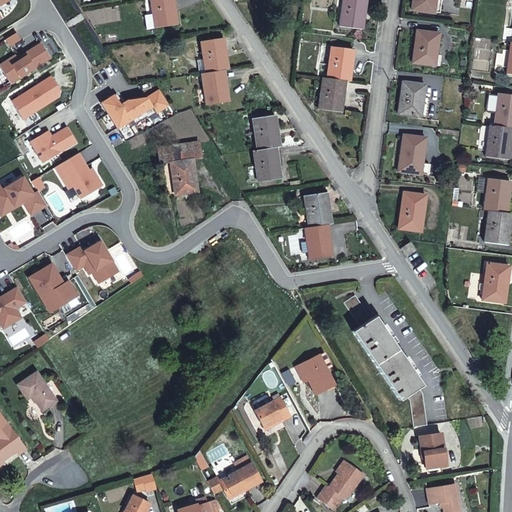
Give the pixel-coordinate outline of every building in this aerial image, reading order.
[(153,0),(154,9),(156,22),(179,19),(175,0),(153,0)] [(345,0),(342,24),(363,27),(367,0),(345,0)] [(435,11),(436,0),(414,0),(413,8),(435,11)] [(146,10),(148,23),(156,22),(154,9),(146,10)] [(435,62),(439,31),(418,29),(414,59),(435,62)] [(212,68),(227,66),(230,66),(226,35),(203,38),(207,69),(212,68)] [(12,80),(51,55),(41,41),(18,56),(16,53),(1,62),(12,80)] [(345,78),(350,79),(355,47),(333,45),(329,76),(335,77),(345,78)] [(207,69),(204,69),(208,102),(232,98),(227,66),(212,68),(207,69)] [(24,116),(60,93),(61,87),(51,73),(12,98),(24,116)] [(329,76),(324,75),(320,106),(341,109),(345,78),(335,77),(329,76)] [(420,113),(424,82),(403,79),(399,111),(420,113)] [(168,100),(158,85),(146,93),(126,95),(121,99),(114,88),(98,98),(124,137),(135,131),(130,123),(145,112),(146,113),(168,100)] [(505,125),(511,125),(511,93),(498,92),(493,123),(505,125)] [(278,144),(281,143),(277,112),(255,116),(259,147),(270,145),(278,144)] [(493,123),(490,123),(485,155),(508,158),(511,126),(511,125),(505,125),(493,123)] [(44,160),(77,140),(67,125),(52,134),(49,129),(31,140),(44,160)] [(423,169),(427,134),(405,131),(401,167),(423,169)] [(175,190),(177,190),(177,195),(194,193),(193,188),(197,188),(193,156),(202,155),(200,140),(170,144),(175,190)] [(259,147),(256,147),(258,164),(261,179),(283,176),(278,144),(270,145),(259,147)] [(80,151),(56,165),(70,187),(74,184),(82,197),(104,183),(93,166),(90,168),(80,151)] [(45,172),(39,176),(43,182),(49,178),(45,172)] [(0,214),(22,202),(29,214),(45,205),(36,190),(31,193),(21,176),(2,187),(0,184),(0,214)] [(490,176),(485,208),(489,208),(493,209),(507,211),(511,178),(490,176)] [(330,221),(334,221),(330,190),(308,193),(312,224),(330,221)] [(424,229),(428,192),(406,190),(402,227),(424,229)] [(493,209),(489,208),(484,241),(507,243),(511,211),(507,211),(493,209)] [(334,253),(330,221),(312,224),(308,224),(307,224),(312,256),(334,253)] [(417,247),(412,239),(403,245),(407,253),(417,247)] [(116,271),(98,241),(81,251),(78,247),(65,255),(74,270),(82,265),(87,274),(91,272),(97,283),(116,271)] [(504,301),(510,264),(488,261),(482,298),(504,301)] [(65,276),(58,279),(50,264),(27,278),(48,313),(75,297),(66,282),(68,281),(65,276)] [(140,274),(138,271),(127,278),(129,282),(140,274)] [(15,287),(0,296),(0,327),(1,329),(19,318),(13,309),(24,303),(15,287)] [(414,426),(427,424),(426,394),(418,389),(422,386),(377,317),(373,320),(369,314),(358,296),(346,302),(361,327),(354,331),(398,401),(405,397),(412,401),(414,426)] [(42,332),(30,340),(34,346),(45,338),(42,332)] [(324,352),(319,354),(326,368),(331,365),(324,352)] [(319,353),(300,363),(309,379),(316,394),(335,384),(326,368),(319,354),(319,353)] [(309,379),(300,363),(297,364),(306,381),(309,379)] [(30,374),(12,387),(23,402),(29,398),(33,403),(31,405),(38,414),(52,404),(30,374)] [(281,420),(290,415),(280,395),(255,409),(263,425),(279,417),(281,420)] [(263,425),(264,428),(281,420),(279,417),(263,425)] [(7,433),(0,438),(0,464),(11,456),(13,459),(21,452),(7,433)] [(424,452),(426,467),(428,467),(442,466),(446,465),(443,433),(420,436),(422,452),(424,452)] [(244,486),(245,489),(251,486),(261,481),(247,456),(233,463),(236,469),(218,479),(227,495),(244,486)] [(334,469),(342,458),(339,456),(332,468),(334,469)] [(324,481),(315,495),(323,500),(334,506),(341,494),(343,495),(359,469),(342,458),(334,469),(326,482),(324,481)] [(442,466),(428,467),(429,476),(443,474),(442,466)] [(453,503),(450,483),(425,487),(427,501),(439,499),(440,511),(447,511),(457,511),(456,502),(453,503)] [(229,498),(245,489),(244,486),(227,495),(229,498)] [(141,511),(146,503),(142,500),(131,495),(121,511),(141,511)] [(193,505),(193,503),(176,509),(176,511),(205,511),(203,502),(193,505)]
